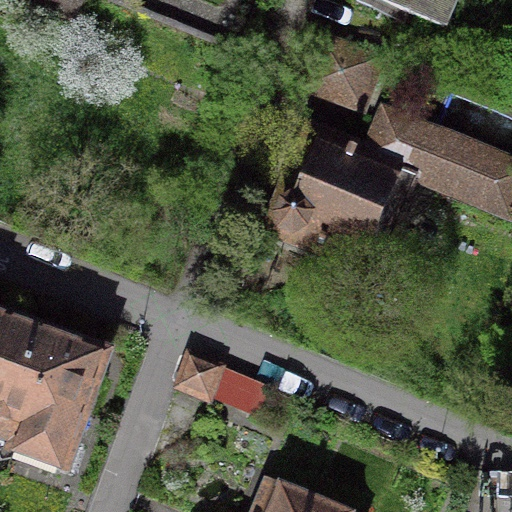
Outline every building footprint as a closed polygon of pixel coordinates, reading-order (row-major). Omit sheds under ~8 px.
[(464,0),(365,0),(363,4),(448,40),(464,0)] [(384,56),(325,36),(305,94),(335,105),(363,115),(384,56)] [(269,228),(359,266),(397,176),(510,223),(511,217),(511,161),(380,106),(363,144),(313,123),(302,149),(269,228)] [(0,345),(8,324),(0,320),(0,345)] [(84,351),(8,324),(0,345),(0,436),(17,443),(16,447),(63,464),(102,358),(84,351)] [(221,368),(188,355),(176,388),(193,395),(209,402),(221,368)] [(322,511),(270,490),(260,511),(322,511)]
